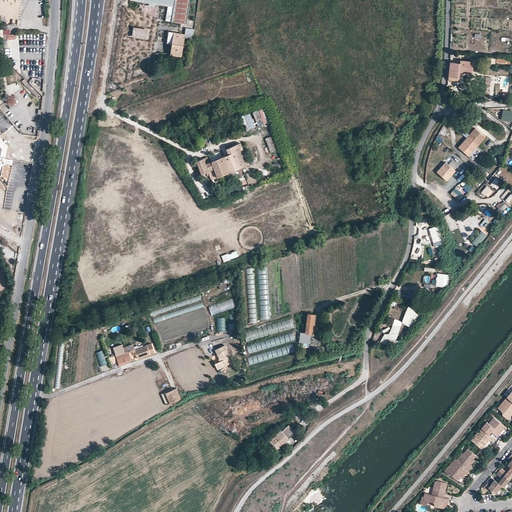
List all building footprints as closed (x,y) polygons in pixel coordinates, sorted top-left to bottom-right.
[(20,0),(0,0),(0,14),(18,17),(20,0)] [(130,0),(149,3),(155,4),(173,7),(171,21),(186,23),(189,0),(130,0)] [(148,29),(134,27),(132,37),(147,39),(148,29)] [(184,35),(168,32),(167,43),(171,43),(170,54),(181,56),(184,35)] [(450,62),(448,80),(458,81),(460,72),(471,73),(473,62),(461,61),(460,63),(450,62)] [(29,82),(25,86),(37,97),(40,94),(29,82)] [(270,123),(265,108),(253,112),(258,127),(270,123)] [(511,121),(511,118),(511,113),(504,111),(502,118),(511,121)] [(485,138),(475,129),(467,138),(477,147),(485,138)] [(477,147),(467,138),(458,148),(468,157),(477,147)] [(201,174),(209,171),(213,178),(216,177),(217,177),(249,164),(240,143),(226,149),(228,155),(206,164),(205,162),(207,162),(206,159),(204,160),(203,158),(196,162),(201,174)] [(453,161),(448,165),(454,170),(458,166),(453,161)] [(446,162),(437,172),(447,181),(456,171),(454,170),(448,165),(446,162)] [(495,179),(490,185),(497,190),(502,183),(495,179)] [(466,184),(463,188),(469,193),(472,189),(466,184)] [(494,193),(496,191),(489,184),(487,186),(494,193)] [(455,188),(450,194),(458,200),(462,195),(455,188)] [(502,201),(496,206),(503,213),(509,207),(502,201)] [(477,213),(461,221),(466,231),(480,225),(481,227),(488,224),(486,220),(483,221),(478,212),(486,208),(484,204),(475,209),(477,213)] [(444,216),(451,231),(458,228),(452,213),(444,216)] [(439,226),(430,229),(434,243),(443,240),(439,226)] [(478,247),(486,235),(480,231),(472,243),(478,247)] [(413,236),(412,259),(420,259),(421,237),(413,236)] [(275,260),(246,266),(247,326),(278,319),(275,260)] [(449,287),(450,274),(437,273),(437,287),(449,287)] [(213,316),(236,306),(233,298),(209,307),(213,316)] [(402,323),(414,328),(422,310),(410,305),(402,323)] [(308,314),(306,324),(313,325),(314,325),(316,315),(308,314)] [(227,332),(226,317),(217,318),(218,332),(227,332)] [(294,319),(246,333),(250,362),(296,351),(294,319)] [(218,370),(234,364),(227,345),(216,349),(221,362),(216,364),(218,370)] [(146,346),(135,350),(138,359),(149,354),(146,346)] [(178,350),(164,354),(166,361),(180,357),(178,350)] [(128,352),(116,356),(120,365),(130,361),(129,358),(130,358),(128,352)] [(119,381),(127,378),(124,371),(116,373),(119,381)] [(145,393),(148,401),(156,398),(154,390),(145,393)] [(182,400),(181,396),(179,392),(170,395),(173,403),(182,400)] [(511,401),(506,397),(497,408),(502,411),(502,415),(507,419),(511,414),(510,412),(511,410),(511,409),(511,408),(511,407),(511,401)] [(505,427),(493,417),(488,423),(486,421),(481,428),(487,433),(489,430),(491,431),(495,435),(498,431),(500,433),(505,427)] [(97,432),(109,426),(106,419),(93,425),(97,432)] [(481,428),(481,427),(470,440),(481,449),(485,444),(483,442),(487,438),(488,440),(490,441),(492,437),(489,434),(487,433),(481,428)] [(286,428),(281,432),(288,439),(292,434),(286,428)] [(280,430),(274,436),(283,444),(288,439),(281,432),(280,430)] [(278,449),(283,444),(274,436),(269,440),(278,449)] [(313,442),(314,444),(319,449),(320,450),(323,447),(316,441),(316,440),(313,442)] [(476,455),(468,448),(463,453),(462,452),(457,459),(469,470),(472,467),(470,465),(469,464),(470,463),(471,464),(474,460),(473,459),(476,455)] [(457,459),(455,458),(444,472),(449,475),(449,474),(456,480),(460,476),(461,477),(464,474),(463,472),(464,471),(466,472),(467,473),(469,470),(457,459)] [(511,468),(508,465),(505,470),(501,467),(499,470),(509,479),(511,475),(511,468)] [(509,479),(499,470),(496,473),(499,476),(496,481),(502,485),(503,487),(509,479)] [(447,482),(437,480),(435,482),(432,494),(443,497),(445,490),(444,489),(445,486),(446,486),(447,482)] [(502,485),(496,481),(494,480),(491,484),(488,481),(484,487),(487,489),(488,487),(495,493),(502,485)] [(432,494),(425,493),(424,497),(422,496),(420,504),(425,505),(430,501),(433,502),(435,506),(446,509),(447,504),(444,504),(445,502),(447,502),(448,503),(449,498),(443,497),(432,494)]
